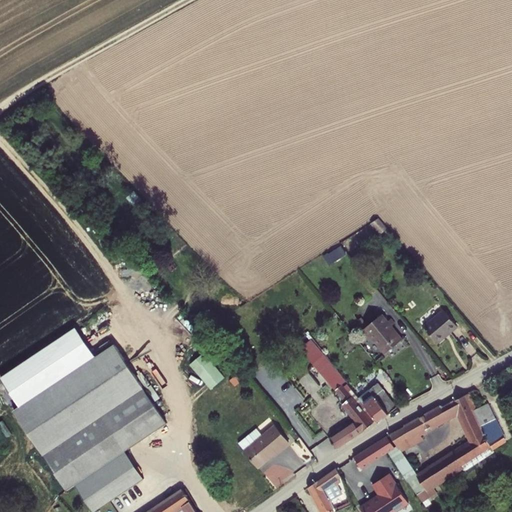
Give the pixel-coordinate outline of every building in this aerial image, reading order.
[(133,191),(126,199),(135,207),(142,199),(133,191)] [(378,235),(386,229),(379,218),(370,224),(378,235)] [(323,255),(327,265),(346,257),(342,247),(323,255)] [(444,312),(425,328),(438,344),(457,327),(444,312)] [(387,355),(403,342),(393,329),(395,327),(390,321),(388,323),(383,317),(365,330),(369,336),(373,339),(387,355)] [(125,402),(145,389),(116,346),(16,413),(45,457),(125,402)] [(190,361),(208,389),(224,379),(206,351),(190,361)] [(367,431),(378,422),(360,399),(357,395),(323,352),(318,356),(321,360),(315,365),(347,403),(344,405),(358,422),(331,441),(338,451),(367,431)] [(379,385),(371,391),(360,399),(378,422),(379,423),(398,408),(379,385)] [(357,395),(360,399),(371,391),(367,387),(357,395)] [(68,492),(168,425),(145,389),(125,402),(45,457),(68,492)] [(462,468),(506,439),(489,404),(475,411),(473,408),(476,407),(470,395),(455,403),(460,414),(473,442),(443,462),(450,475),(462,468)] [(460,414),(455,403),(444,408),(450,419),(460,414)] [(441,481),(434,469),(419,444),(424,440),(421,435),(450,419),(444,408),(443,408),(442,407),(406,425),(407,427),(392,436),(399,447),(396,449),(391,453),(419,496),(441,481)] [(277,428),(246,453),(259,469),(290,444),(277,428)] [(389,438),(356,458),(364,470),(391,453),(396,449),(389,438)] [(465,472),(495,454),(494,452),(508,443),(506,439),(462,468),(465,472)] [(127,452),(76,486),(93,511),(98,511),(145,480),(127,452)] [(450,475),(443,462),(434,469),(441,481),(450,475)] [(314,485),(310,488),(322,511),(338,511),(339,511),(337,511),(336,511),(335,510),(331,502),(344,495),(339,485),(341,483),(340,480),(343,478),(342,476),(338,469),(333,471),(314,485)] [(413,511),(415,511),(391,475),(374,486),(385,503),(371,511),(413,511)] [(178,511),(179,511),(184,509),(185,511),(197,511),(183,491),(151,511),(178,511)] [(336,511),(337,511),(339,511),(351,506),(350,502),(335,510),(336,511)]
